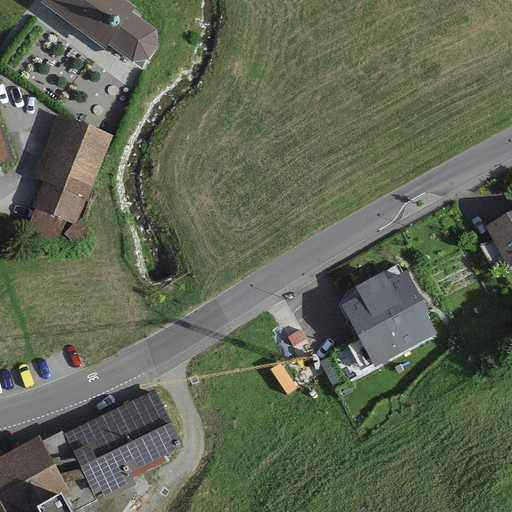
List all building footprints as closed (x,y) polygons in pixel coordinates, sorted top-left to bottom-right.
[(104,48),(107,44),(132,62),(146,58),(158,43),(156,30),(130,12),(134,6),(125,0),(42,0),(41,2),(104,48)] [(0,119),(0,165),(14,160),(0,119)] [(39,202),(81,219),(112,140),(59,119),(37,175),(47,180),(39,202)] [(511,267),(511,215),(489,227),(511,268),(511,267)] [(347,294),(340,306),(359,340),(334,354),(350,384),(439,336),(429,317),(432,315),(409,272),(405,274),(400,265),(347,294)] [(184,448),(156,391),(64,436),(91,493),(100,489),(106,501),(134,487),(128,475),(184,448)] [(69,511),(63,501),(71,496),(39,438),(0,459),(0,511),(69,511)]
